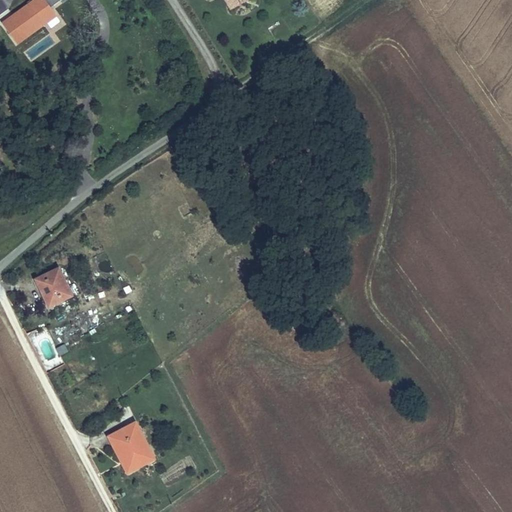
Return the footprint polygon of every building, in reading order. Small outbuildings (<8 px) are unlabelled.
[(43,0),(32,0),(24,6),(28,13),(22,17),(38,39),(52,28),(50,20),(45,13),(50,9),(43,0)] [(238,0),(225,8),(231,18),(252,7),(248,0),(238,0)] [(6,34),(0,38),(0,44),(13,62),(21,56),(6,34)] [(32,59),(53,43),(48,37),(28,53),(32,59)] [(182,217),(192,212),(188,203),(178,208),(182,217)] [(81,298),(68,270),(44,282),(48,291),(54,287),(61,302),(69,298),(72,303),(81,298)] [(121,283),(125,295),(131,293),(127,281),(121,283)] [(61,302),(54,287),(48,291),(57,310),(72,303),(69,298),(61,302)] [(56,348),(59,356),(67,353),(64,345),(56,348)] [(51,371),(64,365),(60,355),(47,361),(51,371)] [(160,461),(142,424),(115,437),(133,474),(160,461)]
